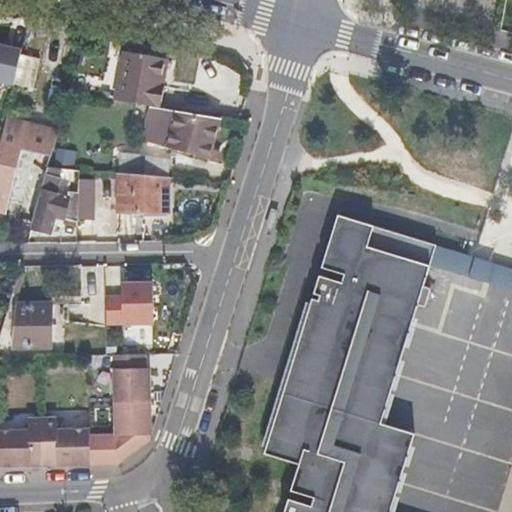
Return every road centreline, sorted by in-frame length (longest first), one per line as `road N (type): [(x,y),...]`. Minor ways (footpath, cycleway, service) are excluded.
road 1 (tertiary): [(236,251),(303,16)]
road 2 (residential): [(0,252),(236,251)]
road 3 (residential): [(303,16),(511,77)]
road 4 (tertiary): [(174,444),(236,251)]
